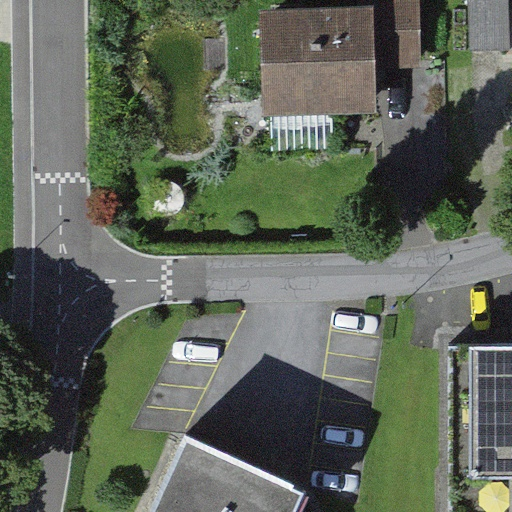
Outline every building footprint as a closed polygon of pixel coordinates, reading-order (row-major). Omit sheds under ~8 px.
[(371,0),(372,7),(375,71),(422,69),(418,0),(371,0)] [(507,0),(467,0),(469,52),(489,51),(509,51),(507,0)] [(372,7),(258,12),(262,119),(376,114),(375,71),(372,7)] [(511,511),(511,346),(447,347),(447,511),(511,511)] [(297,511),(305,495),(185,436),(149,511),(297,511)]
